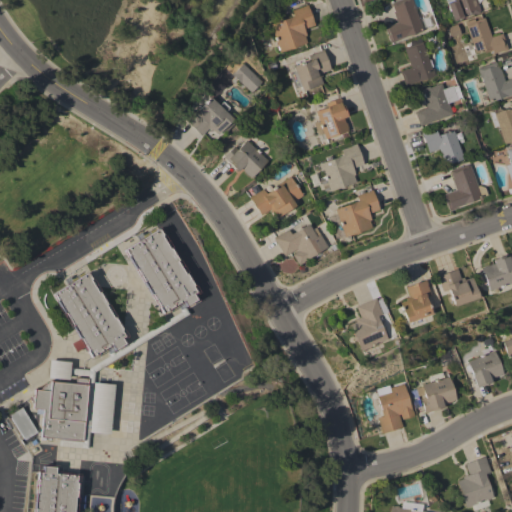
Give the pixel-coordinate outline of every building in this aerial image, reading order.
[(411,0),(422,30),(404,36),(405,37),(396,40),(396,41),(389,43),(383,27),(396,23),(392,12),(393,12),(390,3),(398,0),(411,0)] [(475,0),(479,11),(452,21),(446,3),(447,3),(446,0),(475,0)] [(314,25),(303,28),(306,35),(303,36),(306,43),(279,52),(269,24),(293,16),(291,10),(307,5),(314,25)] [(490,37),(501,33),(507,50),(492,54),(491,51),(483,53),(482,50),(474,53),(464,22),(473,19),(474,21),(484,17),(490,37)] [(431,69),(432,68),(434,76),(404,86),(399,71),(410,67),(403,48),(409,46),(409,47),(422,43),(431,69)] [(330,70),(318,73),(322,84),(301,91),(300,87),(294,89),(289,74),(294,72),(293,67),(309,61),(307,55),(323,49),(330,70)] [(496,62),(498,69),(499,69),(503,81),(511,78),(511,94),(505,97),(505,96),(488,102),(477,68),(496,62)] [(260,82),(249,93),(231,74),(242,63),(260,82)] [(418,126),(413,112),(425,107),(421,94),(422,94),(421,90),(440,83),(442,89),(451,86),(456,100),(447,103),(451,114),(418,126)] [(218,105),(222,101),(227,107),(223,111),(232,119),(230,121),(233,124),(222,134),(220,132),(216,135),(211,129),(209,131),(207,129),(200,136),(185,121),(209,97),(218,105)] [(324,139),(322,133),(317,135),(312,123),(317,121),(314,112),(326,107),(324,103),(340,98),(346,116),(342,118),(347,130),(324,139)] [(511,140),(504,143),(493,114),(509,108),(508,105),(511,103),(511,140)] [(427,151),(422,133),(435,129),(437,135),(454,130),(463,159),(442,165),(437,148),(427,151)] [(250,178),(240,168),(237,171),(223,157),(233,146),(237,150),(246,140),(267,160),(250,178)] [(355,144),(362,164),(352,168),(354,175),(352,176),(354,182),(328,191),(318,164),(342,155),(340,150),(355,144)] [(476,186),(478,186),(483,187),(486,194),(480,197),(480,198),(453,208),(454,209),(448,211),(442,194),(455,190),(451,179),(452,179),(449,170),(468,163),(476,186)] [(292,181),(302,195),(292,202),(294,205),(277,217),(272,211),(270,213),(268,209),(260,215),(248,197),(252,194),(253,195),(262,189),(266,194),(278,185),(278,184),(289,176),(292,181)] [(378,210),(368,213),(370,220),(368,220),(370,228),(343,237),(334,209),(358,201),(356,195),(371,190),(378,210)] [(326,247),(302,262),(298,265),(291,254),(297,251),(295,249),(283,256),(273,238),(287,229),(290,234),(308,224),(315,237),(319,234),(326,247)] [(123,247),(156,314),(177,303),(180,307),(194,300),(160,230),(123,247)] [(511,270),(511,283),(488,291),(480,268),(493,264),(492,259),(504,255),(504,257),(507,256),(511,270)] [(478,298),(453,306),(448,289),(442,291),(438,281),(437,281),(436,276),(456,269),(459,278),(462,277),(463,280),(471,277),(478,298)] [(51,292),(77,340),(70,344),(74,352),(83,347),(88,356),(106,346),(109,351),(124,343),(86,273),(51,292)] [(426,285),(430,295),(424,297),(430,313),(406,323),(398,302),(406,300),(405,297),(407,297),(404,288),(425,280),(426,285)] [(375,298),(377,304),(381,314),(375,316),(385,339),(358,351),(347,325),(354,322),(353,319),(359,317),(354,307),(375,298)] [(511,359),(508,361),(501,342),(511,337),(511,359)] [(502,373),(489,378),(491,383),(479,387),(479,385),(475,386),(466,361),(494,351),(502,373)] [(67,379),(68,362),(47,361),(47,379),(67,379)] [(429,382),(427,376),(441,372),(443,378),(449,377),(455,399),(441,403),(443,408),(432,411),(431,411),(423,413),(419,398),(425,397),(424,394),(417,396),(415,388),(421,386),(420,385),(429,382)] [(410,409),(411,409),(413,416),(401,420),(399,413),(397,414),(401,427),(381,433),(376,418),(382,416),(377,396),(390,392),(389,387),(403,383),(410,409)] [(490,472),(484,473),(492,497),(464,507),(455,480),(462,478),(461,477),(468,474),(464,463),(484,456),(490,472)] [(72,511),(32,511),(36,472),(40,472),(40,467),(53,468),(52,474),(76,476),(72,511)] [(398,508),(419,511),(420,505),(400,501),(398,508)]
